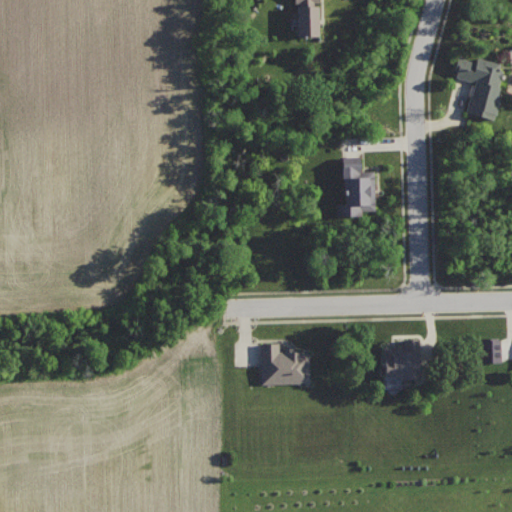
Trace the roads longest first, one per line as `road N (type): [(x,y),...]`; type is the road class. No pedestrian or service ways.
road 1 (residential): [(420,300),(415,80),(436,0)]
road 2 (residential): [(511,297),(230,306)]
